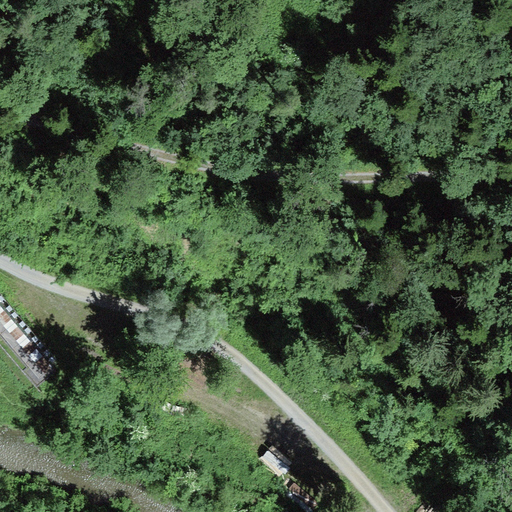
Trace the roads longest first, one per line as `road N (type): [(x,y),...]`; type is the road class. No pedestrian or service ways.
road 1 (track): [(511,169),(287,180),(0,112)]
road 2 (track): [(386,511),(324,433),(217,342),(45,284),(0,259)]
